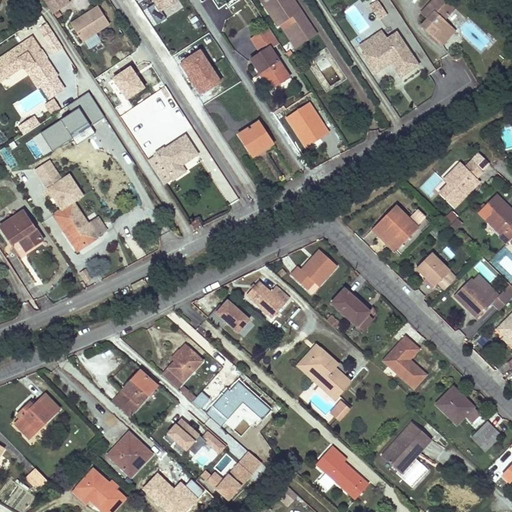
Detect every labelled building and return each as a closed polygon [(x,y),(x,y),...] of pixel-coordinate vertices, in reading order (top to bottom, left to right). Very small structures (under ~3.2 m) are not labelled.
[(68,3),(65,0),(43,0),(43,1),(51,13),(68,3)] [(151,0),(154,4),(144,9),(153,26),(167,18),(162,9),(179,0),(151,0)] [(292,0),(265,0),(262,3),(275,23),(278,22),(283,19),(296,39),(311,29),(292,0)] [(444,0),(434,0),(424,12),(429,17),(421,26),(439,42),(451,28),(443,21),(454,9),(444,0)] [(379,1),(371,7),(379,20),(388,14),(379,1)] [(107,24),(96,5),(69,23),(81,41),(94,32),(107,24)] [(193,12),(187,16),(196,29),(201,25),(193,12)] [(283,19),(278,22),(295,47),(299,44),(296,39),(283,19)] [(177,26),(165,34),(170,43),(183,35),(177,26)] [(279,45),(268,28),(252,39),(261,53),(250,60),(260,74),(263,72),(273,89),(289,79),(270,51),(279,45)] [(451,28),(439,42),(442,44),(454,31),(451,28)] [(311,29),(296,39),(299,44),(315,34),(311,29)] [(62,49),(52,32),(42,38),(53,55),(62,49)] [(94,32),(81,41),(83,45),(96,36),(94,32)] [(397,34),(364,55),(376,73),(391,63),(401,77),(417,66),(397,34)] [(30,38),(0,56),(0,72),(3,77),(25,63),(32,74),(47,64),(30,38)] [(206,40),(185,53),(188,58),(187,58),(207,91),(222,82),(217,74),(221,71),(212,57),(214,56),(208,45),(209,44),(206,40)] [(132,58),(137,55),(132,45),(126,49),(132,58)] [(55,119),(64,113),(57,102),(48,108),(55,119)] [(259,122),(239,135),(253,156),(273,144),(259,122)] [(163,147),(156,151),(157,152),(145,160),(161,186),(173,178),(186,170),(182,164),(197,154),(185,135),(164,149),(163,147)] [(32,138),(26,142),(37,157),(43,153),(32,138)] [(273,144),(253,156),(256,161),(275,148),(273,144)] [(482,171),(488,165),(477,155),(471,161),(482,171)] [(80,199),(67,177),(63,180),(51,160),(37,169),(62,210),(74,202),(80,199)] [(205,166),(231,205),(239,199),(214,160),(205,166)] [(447,186),(439,194),(455,210),(480,184),(476,180),(483,173),(482,171),(471,161),(465,168),(460,164),(450,175),(457,182),(450,188),(447,186)] [(84,196),(71,175),(67,177),(80,199),(84,196)] [(457,182),(450,175),(443,182),(447,186),(450,188),(457,182)] [(509,206),(497,195),(495,197),(507,208),(509,206)] [(507,246),(510,243),(511,240),(511,208),(509,206),(507,208),(495,197),(479,214),(502,236),(500,238),(507,246)] [(62,210),(55,214),(78,251),(97,238),(88,224),(74,202),(62,210)] [(417,227),(393,205),(370,229),(394,251),(417,227)] [(24,211),(0,226),(0,227),(11,244),(17,240),(26,252),(43,241),(24,211)] [(107,232),(98,217),(88,224),(97,238),(107,232)] [(462,225),(458,221),(451,228),(455,232),(462,225)] [(192,233),(200,229),(196,222),(188,226),(192,233)] [(320,247),(301,267),(299,265),(290,273),(312,294),(340,266),(320,247)] [(432,254),(417,270),(436,288),(439,285),(445,290),(457,278),(432,254)] [(90,280),(85,272),(79,275),(84,283),(90,280)] [(265,277),(248,295),(274,317),(284,305),(292,312),(297,306),(265,277)] [(477,278),(472,283),(470,281),(454,298),(466,309),(467,308),(478,318),(491,306),(499,313),(511,299),(511,288),(510,286),(498,297),(477,278)] [(345,290),(333,304),(357,326),(369,313),(370,312),(345,290)] [(215,311),(239,333),(253,318),(229,296),(215,311)] [(467,308),(466,309),(476,320),(478,318),(467,308)] [(357,326),(356,328),(361,332),(374,318),(369,313),(357,326)] [(332,316),(328,321),(336,329),(341,324),(332,316)] [(511,317),(499,331),(506,339),(509,340),(511,341),(511,344),(511,345),(511,317)] [(406,337),(384,361),(414,389),(427,375),(410,360),(405,355),(414,344),(406,337)] [(414,344),(405,355),(410,360),(420,349),(414,344)] [(316,345),(298,366),(318,383),(321,380),(305,365),(319,349),(316,345)] [(163,374),(178,387),(201,360),(185,346),(179,353),(177,352),(171,359),(175,362),(163,374)] [(319,349),(305,365),(321,380),(318,383),(336,398),(350,381),(334,368),(337,364),(319,349)] [(225,369),(221,375),(228,381),(232,376),(225,369)] [(141,370),(113,401),(129,416),(157,385),(141,370)] [(184,386),(181,390),(188,396),(192,393),(184,386)] [(452,389),(437,403),(458,424),(465,417),(472,423),(481,415),(467,400),(465,402),(452,389)] [(22,418),(16,423),(29,437),(59,409),(46,394),(34,405),(31,403),(19,414),(22,418)] [(342,399),(329,412),(340,422),(352,409),(342,399)] [(226,445),(208,429),(203,435),(181,416),(166,434),(207,468),(226,445)] [(487,422),(472,437),(487,450),(501,435),(487,422)] [(432,441),(412,423),(381,456),(398,471),(396,473),(413,489),(429,471),(412,456),(417,451),(420,454),(432,441)] [(124,442),(111,456),(131,476),(152,454),(130,433),(122,441),(124,442)] [(216,470),(207,480),(229,500),(263,463),(249,450),(223,477),(216,470)] [(323,463),(320,466),(356,498),(368,484),(348,466),(345,470),(341,466),(347,459),(338,452),(336,455),(330,450),(321,460),(323,463)] [(511,466),(503,476),(511,485),(511,483),(511,466)] [(37,469),(31,475),(40,485),(46,478),(37,469)] [(94,469),(77,487),(91,500),(100,508),(109,498),(111,500),(118,493),(116,490),(119,486),(113,480),(110,483),(94,469)] [(295,493),(286,484),(279,492),(288,501),(295,493)] [(77,487),(74,491),(87,503),(91,500),(77,487)] [(288,501),(279,492),(276,495),(285,503),(288,501)]
